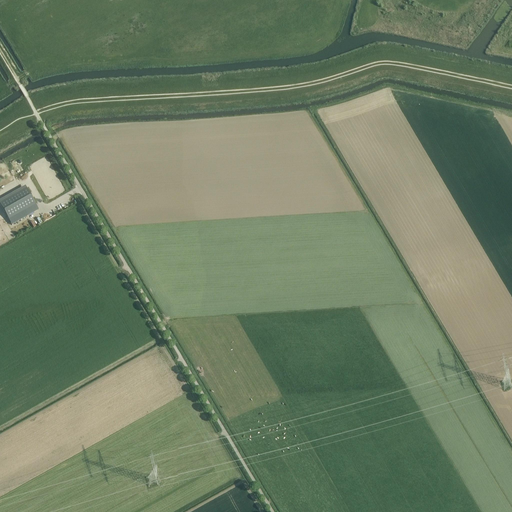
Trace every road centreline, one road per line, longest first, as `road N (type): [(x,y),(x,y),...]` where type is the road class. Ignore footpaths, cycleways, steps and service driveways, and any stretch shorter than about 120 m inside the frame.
road 1 (track): [(272,511),(19,83)]
road 2 (unknown): [(511,85),(381,61),(309,82),(88,98),(35,112)]
